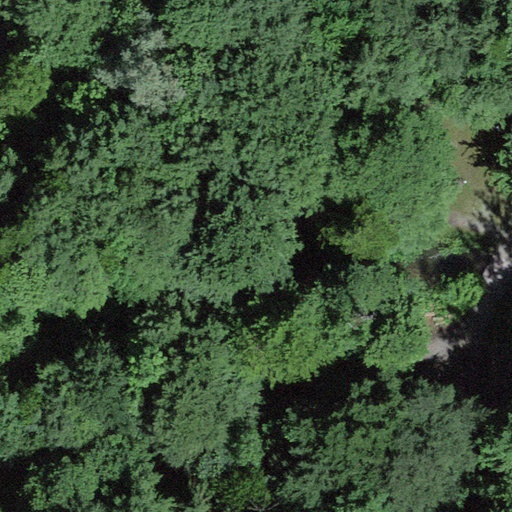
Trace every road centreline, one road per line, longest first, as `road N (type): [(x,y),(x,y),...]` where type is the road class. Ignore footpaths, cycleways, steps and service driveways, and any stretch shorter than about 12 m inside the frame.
road 1 (track): [(0,498),(184,415),(465,349),(488,245)]
road 2 (track): [(459,511),(465,349)]
